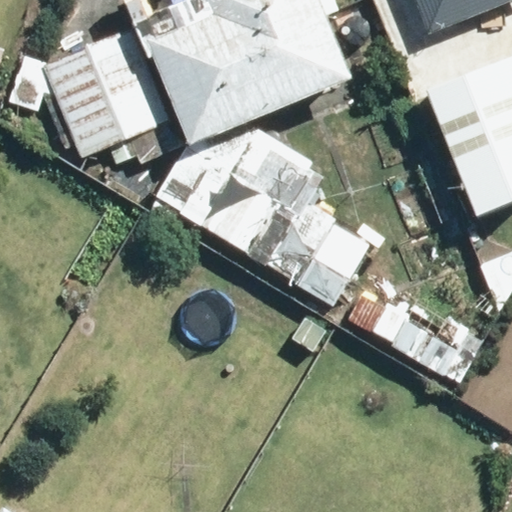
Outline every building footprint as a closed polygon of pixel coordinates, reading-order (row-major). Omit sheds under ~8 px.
[(141,55),(183,159),(346,93),(307,0),(199,0),(197,1),(208,28),(141,55)] [(511,0),(409,0),(426,43),(511,11),(511,0)] [(164,129),(129,42),(46,74),(81,162),(164,129)] [(0,88),(10,59),(0,55),(0,88)] [(511,68),(421,102),(470,230),(511,214),(511,68)] [(372,283),(348,323),(444,382),(469,343),(372,283)]
